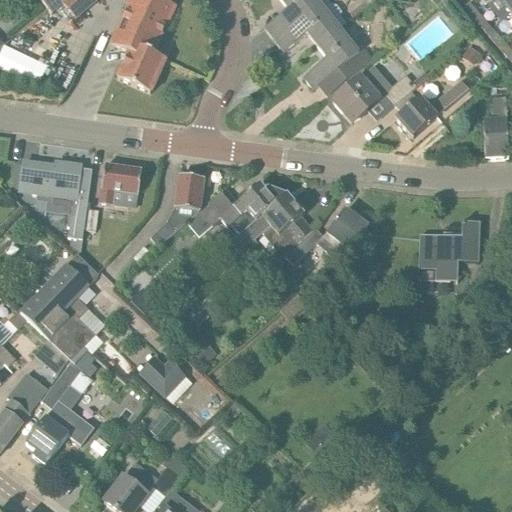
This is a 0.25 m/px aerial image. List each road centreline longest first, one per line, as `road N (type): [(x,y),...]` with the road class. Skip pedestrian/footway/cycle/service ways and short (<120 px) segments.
road 1 (residential): [(511,175),(434,176),(200,144)]
road 2 (residential): [(200,144),(0,119)]
road 3 (residential): [(228,0),(237,47),(200,144)]
